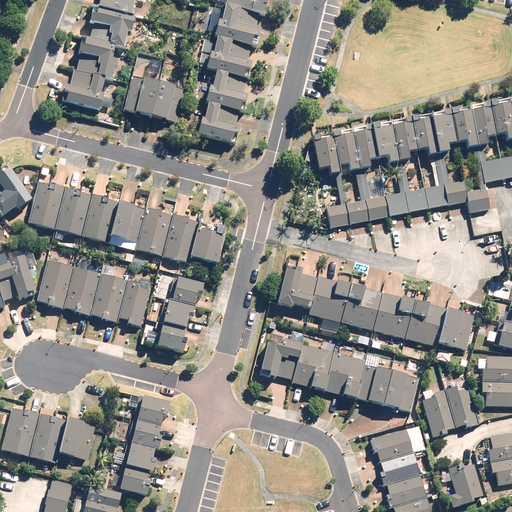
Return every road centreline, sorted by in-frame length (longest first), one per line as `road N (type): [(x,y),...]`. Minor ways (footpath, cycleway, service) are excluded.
road 1 (residential): [(12,127),(267,188)]
road 2 (residential): [(267,188),(217,384)]
road 3 (residential): [(314,0),(267,188)]
road 4 (residential): [(212,406),(324,440),(347,511)]
road 5 (residential): [(217,384),(87,358),(33,363)]
road 6 (residential): [(59,0),(12,127)]
